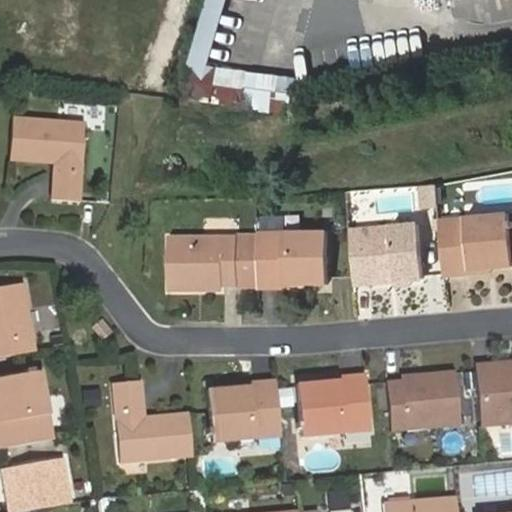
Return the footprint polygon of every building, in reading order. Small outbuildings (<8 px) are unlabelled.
[(281,111),(283,110),(284,108),(287,82),(206,75),(228,0),(207,0),(185,74),(184,96),(243,102),(242,107),(281,111)] [(511,0),(452,0),(458,29),(511,18),(511,0)] [(85,124),(12,116),(9,160),(54,164),(51,200),(79,203),(84,140),(88,140),(89,132),(84,131),(85,124)] [(423,208),(437,207),(435,184),(421,186),(423,208)] [(437,219),(443,277),(469,274),(468,269),(490,267),(510,266),(507,223),(511,222),(511,217),(506,216),(506,214),(437,219)] [(350,230),(355,280),(370,279),(394,277),(394,282),(424,279),(418,224),(350,230)] [(258,232),(259,290),(286,291),(286,285),(307,286),(328,286),(328,233),(258,232)] [(198,287),(224,287),(239,287),(238,237),(169,238),(169,293),(199,294),(198,287)] [(0,356),(31,351),(20,285),(0,287),(0,356)] [(0,448),(55,439),(41,367),(39,367),(38,360),(30,362),(31,369),(0,373),(0,448)] [(473,368),(479,426),(511,423),(511,360),(497,361),(497,366),(473,368)] [(402,381),(387,382),(391,432),(462,426),(456,371),(425,373),(427,380),(402,381)] [(341,383),(319,385),(298,386),(302,429),(296,431),(297,437),(303,437),(303,439),(372,433),(367,376),(341,378),(341,383)] [(282,437),(276,379),(252,381),(253,387),(232,388),(211,390),(215,433),(210,433),(211,440),(216,439),(216,443),(282,437)] [(193,457),(190,413),(144,415),(141,381),(113,382),(120,462),(193,457)] [(82,391),(83,406),(100,405),(99,389),(82,391)] [(11,491),(14,511),(19,511),(72,503),(65,460),(3,471),(6,492),(11,491)] [(6,492),(9,511),(14,511),(11,491),(6,492)] [(455,511),(454,498),(383,504),(383,511),(455,511)]
